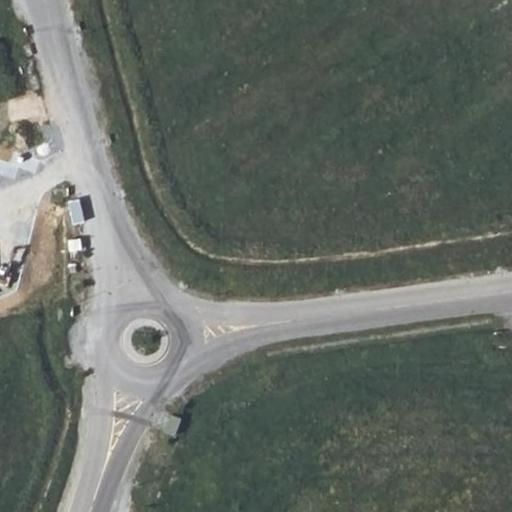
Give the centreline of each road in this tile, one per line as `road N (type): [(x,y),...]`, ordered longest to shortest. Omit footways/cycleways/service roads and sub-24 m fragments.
road 1 (residential): [(511,287),(189,338)]
road 2 (residential): [(131,298),(48,0)]
road 3 (residential): [(129,379),(87,511)]
